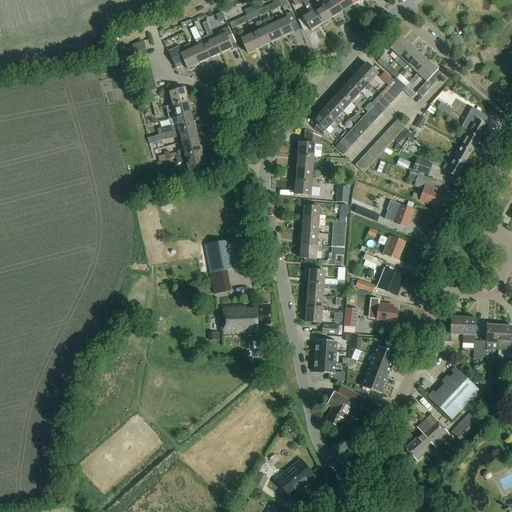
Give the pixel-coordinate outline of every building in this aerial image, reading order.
[(285,0),(280,0),(267,6),(270,11),(282,6),(283,8),(288,5),(285,0)] [(315,0),(320,7),(313,11),(321,25),(332,19),(324,5),(324,4),(321,0),(315,0)] [(335,0),(331,0),(324,4),(324,5),(332,19),(343,12),(335,0)] [(349,0),(335,0),(343,12),(354,6),(349,0)] [(267,6),(256,11),(258,17),(270,11),(267,6)] [(247,15),(245,16),(247,22),(258,17),(256,11),(255,9),(254,7),(245,11),(246,13),(247,15)] [(310,32),(321,25),(313,11),(302,18),(310,32)] [(287,18),(275,24),(282,38),(294,32),(290,24),(296,22),(292,12),(286,15),(287,18)] [(245,16),(229,23),(232,29),(247,22),(245,16)] [(259,31),(253,34),(260,49),(271,44),(264,29),(265,29),(261,21),(255,24),(259,31)] [(206,22),(203,24),(209,36),(201,39),(204,44),(203,45),(210,60),(221,54),(214,39),(206,22)] [(282,38),(275,24),(265,29),(264,29),(271,44),(282,38)] [(204,44),(201,39),(196,27),(190,30),(198,47),(193,50),(192,50),(199,65),(210,60),(203,45),(204,44)] [(214,39),(221,54),(233,48),(232,45),(236,43),(229,27),(220,31),(222,36),(214,39)] [(249,55),(260,49),(253,34),(242,40),(249,55)] [(400,58),(411,46),(401,37),(390,49),(400,58)] [(184,47),(185,50),(186,53),(181,55),(177,47),(168,51),(176,70),(186,65),(188,70),(189,70),(190,71),(192,72),(196,70),(197,68),(196,66),(199,65),(192,50),(193,50),(190,44),(184,47)] [(411,46),(400,58),(408,66),(405,69),(406,69),(420,54),(411,46)] [(146,50),(134,53),(134,54),(135,58),(135,59),(148,56),(146,50)] [(411,69),(417,74),(414,77),(416,78),(429,63),(420,54),(406,69),(409,72),(411,69)] [(148,56),(135,59),(137,65),(149,61),(148,56)] [(377,62),(387,72),(391,67),(381,58),(377,62)] [(149,61),(137,65),(138,70),(151,67),(149,62),(149,61)] [(433,64),(432,65),(429,63),(416,78),(418,80),(420,77),(426,82),(427,83),(429,81),(438,71),(438,70),(439,69),(439,67),(435,64),(433,64)] [(367,64),(357,74),(372,88),(373,87),(370,84),(379,75),(367,64)] [(151,67),(138,70),(140,76),(150,73),(152,73),(151,67)] [(396,79),(394,81),(385,72),(383,74),(394,83),(400,76),(391,67),(387,72),(396,79)] [(150,73),(140,76),(140,78),(141,79),(141,82),(152,79),(153,78),(152,73),(150,73)] [(349,84),(360,95),(367,88),(370,91),(372,88),(357,74),(349,84)] [(395,84),(394,83),(383,74),(380,77),(391,87),(392,88),(395,84)] [(394,83),(395,84),(402,91),(403,90),(403,91),(407,87),(406,86),(409,83),(400,76),(394,83)] [(152,79),(141,82),(142,83),(143,87),(155,84),(153,78),(152,79)] [(417,92),(418,92),(422,97),(433,85),(429,81),(427,83),(426,82),(418,92),(417,92)] [(155,84),(143,87),(143,88),(144,93),(146,92),(156,90),(155,84)] [(351,104),(360,95),(349,84),(340,93),(351,104)] [(391,87),(390,88),(398,96),(402,91),(395,84),(392,88),(391,87)] [(412,99),(414,96),(416,94),(407,87),(403,91),(412,99)] [(390,88),(386,93),(394,101),(398,96),(390,88)] [(186,89),(169,93),(173,106),(189,101),(186,89)] [(343,114),(351,104),(340,93),(331,103),(343,114)] [(382,97),(381,98),(389,105),(394,101),(386,93),(382,97)] [(381,98),(377,102),(385,110),(389,105),(381,98)] [(173,106),(166,107),(169,120),(170,120),(192,114),(189,101),(173,106)] [(373,106),(381,115),(385,110),(377,102),(373,106)] [(459,108),(470,111),(472,105),(461,102),(459,108)] [(335,122),(343,114),(331,103),(322,112),(334,123),(337,126),(338,125),(335,122)] [(373,106),(368,111),(377,119),(381,115),(373,106)] [(368,111),(364,116),(373,123),(377,119),(368,111)] [(334,123),(322,112),(314,121),(325,132),(331,127),(334,130),(337,126),(334,123)] [(172,126),(159,129),(160,135),(161,135),(165,134),(173,132),(179,131),(195,127),(192,114),(170,120),(172,126)] [(350,120),(354,123),(360,117),(356,114),(350,120)] [(364,116),(360,121),(368,128),(373,123),(364,116)] [(473,127),(469,133),(479,139),(487,126),(472,118),(468,124),(473,127)] [(392,125),(401,133),(405,128),(406,128),(397,120),(392,125)] [(360,121),(356,125),(364,133),(368,128),(360,121)] [(356,125),(352,130),(360,138),(364,133),(356,125)] [(392,125),(388,130),(396,138),(401,133),(392,125)] [(179,131),(173,132),(174,134),(175,138),(180,136),(182,143),(198,139),(195,127),(179,131)] [(393,153),(389,162),(392,164),(401,146),(409,137),(411,133),(407,129),(396,141),(398,143),(393,153)] [(352,130),(347,135),(356,142),(360,138),(352,130)] [(388,130),(384,134),(392,142),(396,138),(388,130)] [(461,146),(471,152),(479,139),(469,133),(461,146)] [(160,135),(148,139),(150,144),(159,142),(166,140),(165,134),(161,135),(160,135)] [(384,134),(380,139),(388,147),(392,142),(384,134)] [(347,135),(344,139),(352,146),(356,142),(347,135)] [(184,151),(177,152),(179,158),(185,156),(201,152),(198,139),(182,143),(183,146),(184,151)] [(344,139),(339,144),(347,151),(352,146),(344,139)] [(380,139),(376,143),(384,151),(388,147),(380,139)] [(298,157),(314,158),(315,145),(299,143),(298,157)] [(376,143),(371,148),(380,156),(384,151),(376,143)] [(344,155),(347,151),(339,144),(336,148),(344,155)] [(454,160),(464,165),(471,152),(461,146),(454,160)] [(371,148),(367,152),(376,160),(380,156),(371,148)] [(179,158),(176,158),(177,164),(187,162),(189,169),(186,169),(187,176),(190,175),(200,173),(198,166),(205,164),(201,152),(185,156),(179,158)] [(367,152),(363,157),(371,165),(376,160),(367,152)] [(314,158),(298,157),(297,170),(313,171),(314,158)] [(363,157),(359,162),(367,170),(371,165),(363,157)] [(410,163),(399,158),(397,165),(408,169),(410,163)] [(416,159),(413,171),(428,176),(432,164),(416,159)] [(464,165),(454,160),(450,166),(445,164),(441,170),(456,178),(464,165)] [(363,173),(367,170),(359,162),(355,166),(363,173)] [(392,166),(385,164),(381,173),(388,176),(392,166)] [(313,178),(313,171),(297,170),(296,183),(317,185),(317,178),(313,178)] [(408,179),(415,182),(417,176),(410,174),(408,179)] [(414,186),(424,189),(420,201),(427,203),(445,209),(449,196),(437,193),(438,190),(432,188),(426,185),(428,178),(418,174),(414,186)] [(317,185),(296,183),(295,195),(312,197),(312,188),(317,188),(317,185)] [(337,186),(336,202),(348,203),(349,187),(337,186)] [(388,212),(385,220),(406,228),(413,211),(400,206),(390,202),(387,210),(388,211),(388,212)] [(339,222),(346,223),(347,206),(341,205),(339,222)] [(357,206),(354,213),(376,222),(380,215),(357,206)] [(304,207),(303,222),(325,222),(325,216),(319,216),(320,208),(304,207)] [(302,235),(318,236),(319,226),(325,226),(325,222),(303,222),(302,235)] [(333,235),(337,235),(345,236),(346,223),(339,222),(334,222),(333,235)] [(375,237),(377,232),(370,229),(368,234),(375,237)] [(318,242),(318,236),(302,235),(301,247),(322,248),(322,242),(318,242)] [(384,249),(382,255),(398,261),(405,243),(392,238),(389,237),(384,249)] [(232,240),(205,245),(205,247),(209,266),(210,274),(227,271),(238,269),(236,259),(233,244),(232,240)] [(322,248),(301,247),(300,258),(316,260),(317,252),(321,252),(322,248)] [(329,261),(328,265),(341,266),(341,264),(335,263),(336,255),(343,256),(344,249),(332,248),(331,261),(329,261)] [(374,257),(376,252),(368,248),(366,254),(374,257)] [(325,272),(310,270),(310,271),(308,271),(307,272),(306,276),(308,278),(309,278),(308,285),(337,287),(338,280),(325,279),(325,272)] [(380,283),(383,284),(380,290),(397,297),(404,278),(385,271),(380,283)] [(375,286),(353,279),(351,287),(373,294),(375,286)] [(308,297),(323,298),(324,289),(337,290),(337,287),(308,285),(308,297)] [(308,297),(306,311),(322,311),(323,298),(308,297)] [(371,299),(369,319),(377,320),(377,321),(396,323),(398,309),(393,309),(393,306),(380,304),(380,300),(371,299)] [(252,305),(252,308),(246,308),(246,305),(221,306),(223,336),(259,334),(259,326),(270,326),(269,304),(252,305)] [(346,308),(344,326),(356,328),(358,310),(346,308)] [(321,323),(322,311),(306,311),(306,322),(321,323)] [(447,330),(446,344),(452,344),(452,337),(463,338),(464,320),(453,320),(453,331),(447,330)] [(463,338),(463,346),(475,346),(474,360),(479,360),(480,342),(475,341),(475,338),(476,338),(477,321),(464,320),(463,338)] [(338,326),(322,324),(322,334),(338,335),(338,326)] [(480,342),(479,360),(486,360),(486,350),(499,350),(499,343),(500,325),(488,324),(487,342),(480,342)] [(499,343),(499,350),(511,351),(511,352),(511,334),(511,326),(500,325),(499,343)] [(354,338),(353,349),(360,350),(361,338),(354,338)] [(316,341),(315,352),(335,353),(336,342),(316,341)] [(441,345),(438,351),(447,356),(450,350),(441,345)] [(373,357),(393,364),(396,354),(377,346),(373,357)] [(315,352),(315,362),(335,363),(335,353),(315,352)] [(393,364),(373,357),(369,367),(389,374),(393,364)] [(315,362),(314,373),(334,375),(334,372),(335,363),(315,362)] [(389,374),(369,367),(365,377),(385,385),(389,374)] [(452,422),(480,393),(456,370),(452,373),(455,376),(451,381),(448,378),(443,383),(446,386),(435,397),(432,394),(427,399),(452,422)] [(334,375),(334,380),(344,380),(345,373),(334,372),(334,375)] [(495,381),(500,385),(504,381),(498,376),(495,381)] [(385,385),(365,377),(361,387),(381,395),(385,385)] [(337,393),(336,392),(328,406),(333,409),(326,422),(342,431),(356,405),(354,404),(359,395),(341,385),(337,393)] [(497,385),(491,391),(497,397),(503,391),(497,385)] [(511,398),(505,393),(495,404),(505,413),(511,405),(511,398)] [(471,412),(451,433),(460,441),(457,444),(462,449),(485,425),(471,412)] [(444,432),(441,430),(436,424),(437,423),(431,417),(417,430),(422,436),(405,452),(417,464),(434,449),(436,451),(450,438),(444,432)] [(317,478),(303,462),(278,482),(291,499),(317,478)] [(250,484),(262,491),(268,479),(257,472),(250,484)] [(250,499),(256,490),(250,486),(240,500),(243,502),(247,496),(250,499)]
